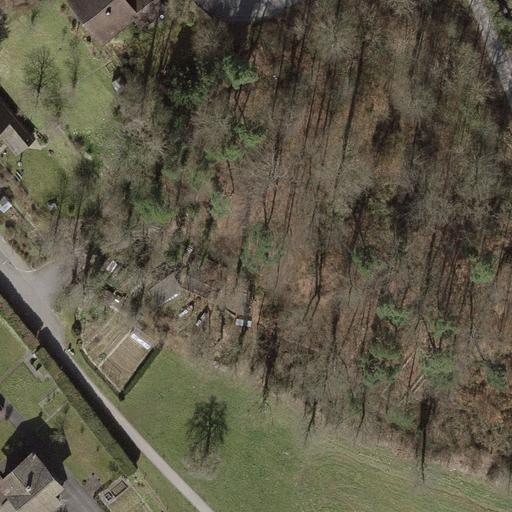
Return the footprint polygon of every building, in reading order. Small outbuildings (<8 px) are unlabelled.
[(79,0),(109,39),(141,16),(152,31),(176,13),(165,0),(79,0)] [(0,91),(0,134),(16,154),(37,136),(0,91)] [(197,253),(183,284),(216,299),(231,269),(197,253)] [(134,258),(115,277),(128,290),(147,272),(134,258)] [(181,287),(171,272),(150,286),(159,301),(181,287)] [(52,511),(73,495),(30,448),(3,474),(0,476),(0,504),(13,511),(52,511)]
